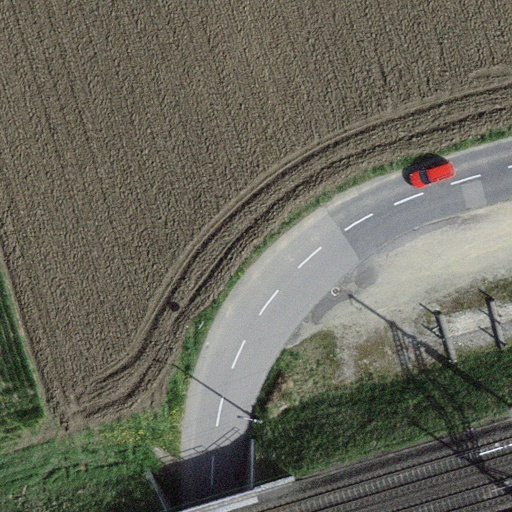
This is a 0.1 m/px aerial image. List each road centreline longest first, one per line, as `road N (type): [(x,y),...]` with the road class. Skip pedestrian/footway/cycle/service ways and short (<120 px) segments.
road 1 (residential): [(511,178),(321,179),(274,192),(221,225),(196,296),(214,495)]
road 2 (residential): [(214,495),(228,383),(258,318),(295,276),(361,239),(511,193)]
